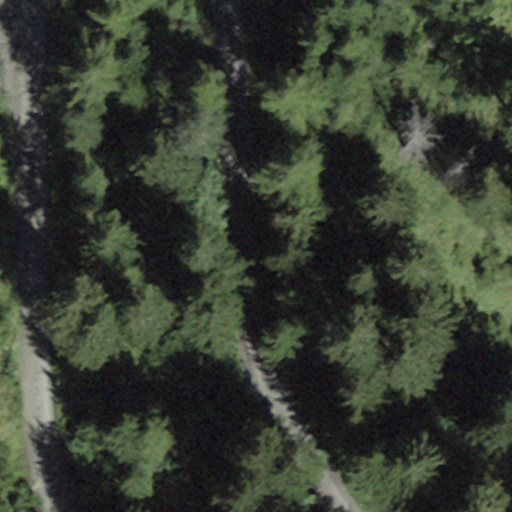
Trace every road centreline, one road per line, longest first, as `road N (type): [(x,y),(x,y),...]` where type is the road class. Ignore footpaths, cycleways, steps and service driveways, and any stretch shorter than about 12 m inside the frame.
road 1 (track): [(346,511),(273,398),(254,334),(229,0)]
road 2 (track): [(48,511),(23,0)]
